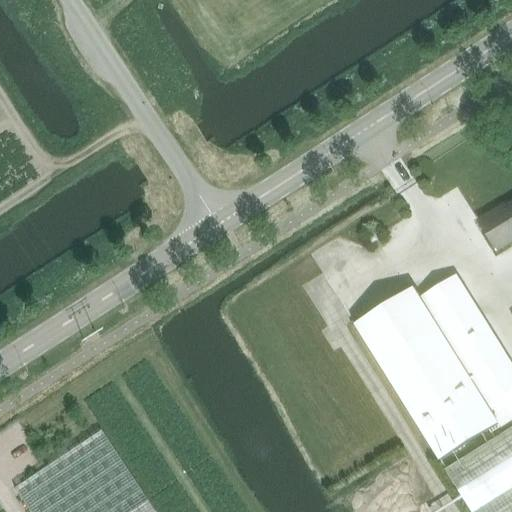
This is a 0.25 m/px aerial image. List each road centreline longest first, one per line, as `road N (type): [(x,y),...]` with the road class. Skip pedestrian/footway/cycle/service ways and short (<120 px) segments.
road 1 (tertiary): [(222,222),(511,34)]
road 2 (unclassified): [(222,222),(67,0)]
road 3 (tertiary): [(0,365),(222,222)]
